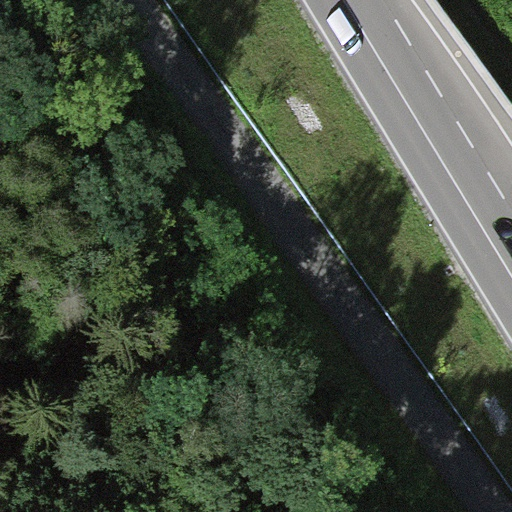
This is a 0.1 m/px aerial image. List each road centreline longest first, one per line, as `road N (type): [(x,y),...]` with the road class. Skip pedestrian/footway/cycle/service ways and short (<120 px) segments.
road 1 (residential): [(145,0),(511,463)]
road 2 (trunk): [(511,220),(363,0)]
